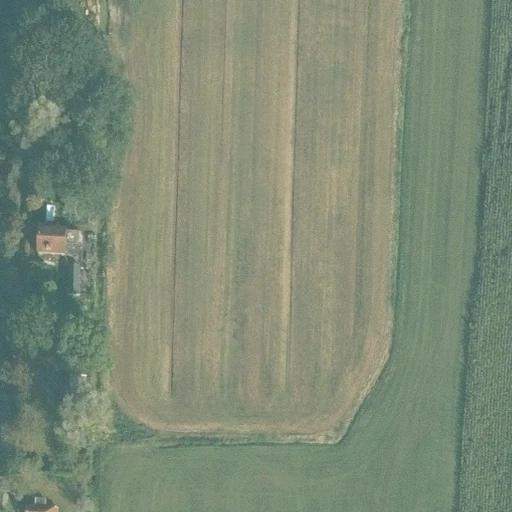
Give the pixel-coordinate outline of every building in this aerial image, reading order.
[(83,153),(82,130),(67,130),(67,153),(83,153)] [(85,194),(71,194),(70,215),(84,216),(85,194)] [(79,247),(79,234),(66,234),(66,233),(39,232),(38,257),(66,258),(66,247),(79,247)] [(82,268),(69,267),(68,296),(81,296),(82,268)] [(85,404),(86,379),(78,378),(79,369),(71,369),(72,351),(34,350),(34,371),(64,372),(63,388),(61,388),(61,403),(85,404)] [(36,500),(36,508),(28,508),(27,511),(58,511),(58,509),(47,509),(47,501),(36,500)]
